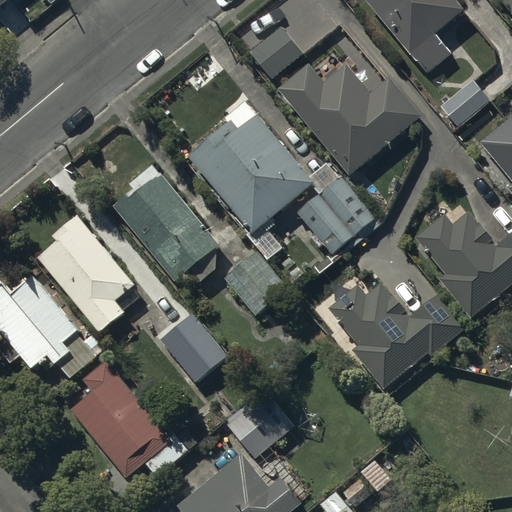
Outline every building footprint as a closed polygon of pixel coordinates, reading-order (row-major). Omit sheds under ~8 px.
[(457,0),(369,0),(427,72),(451,53),(435,33),(465,9),(457,0)] [(511,0),(501,0),(511,13),(511,0)] [(283,26),(252,51),(275,79),(306,54),(283,26)] [(311,63),(280,88),(352,175),(423,117),(391,78),(372,93),(349,65),(327,83),(311,63)] [(489,98),(473,79),(441,106),(457,125),(489,98)] [(313,188),(317,185),(313,180),(261,114),(239,130),(232,121),(191,154),(251,231),(248,233),(269,260),(284,248),(271,230),(278,225),(273,218),(313,188)] [(511,115),(480,141),(511,180),(511,183),(509,186),(511,189),(511,115)] [(138,187),(116,204),(178,280),(194,268),(204,280),(218,269),(221,243),(164,172),(161,174),(154,165),(133,182),(138,187)] [(317,185),(313,188),(323,200),(303,215),(337,258),(383,222),(347,177),(344,180),(332,165),(313,180),(317,185)] [(440,279),(471,316),(511,281),(511,232),(494,248),(488,241),(493,237),(471,212),(457,224),(447,212),(418,237),(448,273),(440,279)] [(137,284),(79,214),(55,234),(61,241),(40,258),(102,332),(128,310),(125,307),(139,296),(132,288),(137,284)] [(289,288),(259,251),(226,277),(257,314),(289,288)] [(80,328),(35,273),(13,291),(5,282),(0,285),(0,325),(8,335),(0,340),(0,347),(12,363),(23,354),(35,367),(42,361),(49,370),(60,361),(73,377),(106,350),(94,335),(88,341),(78,330),(80,328)] [(467,327),(439,293),(412,315),(397,296),(396,297),(382,281),(368,294),(359,283),(330,307),(360,343),(353,349),(386,388),(430,351),(433,355),(467,327)] [(210,335),(188,308),(167,325),(189,352),(210,335)] [(78,404),(73,408),(128,475),(146,460),(158,476),(191,449),(163,416),(157,421),(109,361),(85,381),(92,389),(76,401),(78,404)] [(258,458),(295,426),(265,391),(228,423),(258,458)] [(184,511),(289,511),(303,501),(282,476),(271,485),(245,454),(181,508),(184,511)] [(394,479),(377,460),(364,472),(380,491),(394,479)] [(354,511),(337,491),(322,503),(329,511),(354,511)]
